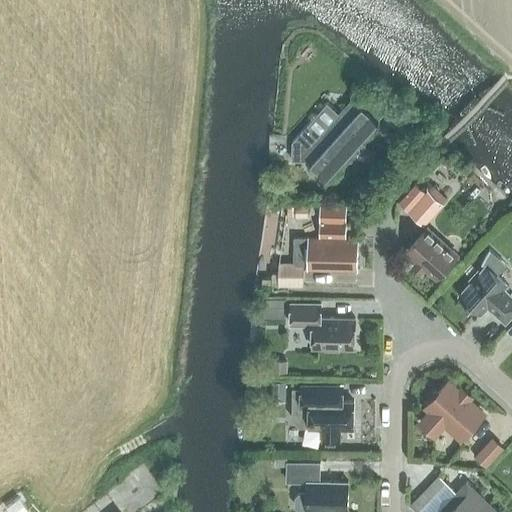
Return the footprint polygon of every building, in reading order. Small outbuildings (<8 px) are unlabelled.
[(327,103),(291,143),(291,161),(306,161),(325,178),(377,120),(353,98),(339,114),(327,103)] [(443,205),(427,190),(407,212),(423,226),(443,205)] [(294,204),(294,217),(308,217),(308,204),(294,204)] [(356,271),(357,239),(345,239),(345,207),(319,207),(318,238),(307,238),(306,270),(356,271)] [(426,229),(407,251),(435,277),(455,255),(426,229)] [(507,285),(495,275),(505,264),(488,249),(481,262),(485,266),(479,273),(477,271),(468,281),(469,283),(457,296),(468,306),(469,305),(479,315),(487,307),(504,323),(511,314),(511,297),(503,289),(507,285)] [(303,262),(278,262),(278,286),(303,287),(303,262)] [(285,308),(285,299),(265,298),(264,307),(285,308)] [(312,348),(354,348),(354,319),(320,318),(320,304),(290,303),(290,325),(312,325),(312,348)] [(287,372),(287,360),(270,360),(270,372),(287,372)] [(483,415),(447,382),(425,406),(431,412),(420,424),(433,435),(443,423),(461,439),(483,415)] [(291,419),(299,427),(321,428),(321,441),(340,441),(340,428),(352,428),(353,401),(342,401),(342,386),(301,385),(300,388),(292,388),(291,419)] [(503,447),(492,436),(474,456),(486,466),(503,447)] [(274,457),(274,466),(286,466),(287,457),(274,457)] [(306,482),(306,494),(298,493),(294,497),(294,506),(297,510),(306,510),(306,511),(347,511),(347,482),(319,481),(319,462),(294,462),(294,482),(306,482)] [(447,484),(438,475),(426,487),(435,495),(447,484)] [(444,504),(452,511),(479,511),(488,503),(466,481),(444,504)] [(426,486),(408,505),(415,511),(418,511),(435,495),(426,487),(426,486)] [(497,511),(488,503),(479,511),(497,511)]
